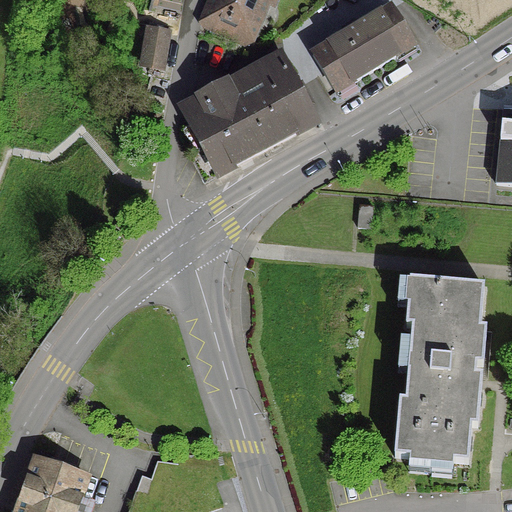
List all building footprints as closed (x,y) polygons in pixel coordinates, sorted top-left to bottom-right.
[(216,0),(204,29),(241,46),(260,1),(272,6),(274,0),(216,0)] [(390,13),(313,60),(335,97),(412,50),(390,13)] [(168,30),(146,28),(142,69),(164,71),(168,30)] [(185,120),(215,177),(313,125),(277,58),(189,104),(186,107),(184,111),(184,116),(185,120)] [(502,108),(501,110),(493,188),(511,189),(511,114),(510,114),(502,108)] [(370,208),(357,207),(355,230),(368,231),(370,208)] [(442,456),(442,462),(465,464),(468,427),(474,428),(478,379),(472,378),(473,366),(479,367),(483,332),(477,331),(480,290),(415,285),(413,307),(407,307),(405,328),(411,328),(408,360),(414,361),(413,373),(407,373),(404,404),(398,404),(393,458),(417,460),(417,454),(442,456)] [(72,511),(84,480),(34,462),(16,511),(72,511)] [(134,493),(126,511),(158,511),(162,502),(134,493)]
